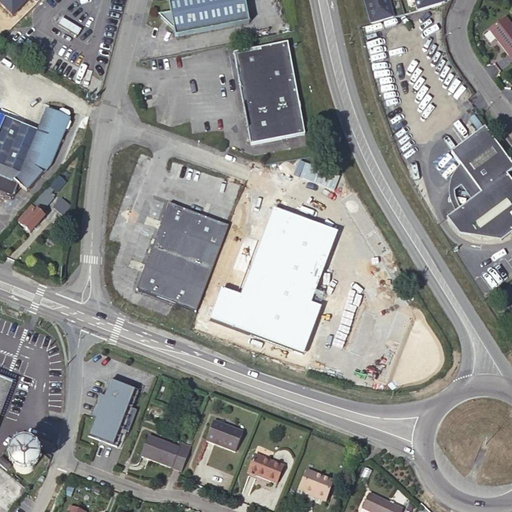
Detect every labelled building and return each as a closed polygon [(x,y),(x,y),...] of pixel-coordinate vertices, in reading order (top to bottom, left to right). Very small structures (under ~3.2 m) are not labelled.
[(247,23),(242,0),(165,0),(168,13),(156,15),(172,31),(173,38),(247,23)] [(365,0),(372,25),(394,19),(388,0),(365,0)] [(416,0),(420,11),(446,4),(445,0),(416,0)] [(511,23),(506,16),(490,28),(511,57),(511,23)] [(241,101),(248,145),(301,136),(294,93),(286,45),(233,54),(241,101)] [(37,132),(0,116),(0,193),(12,199),(18,186),(26,193),(49,167),(63,131),(64,131),(67,130),(70,123),(69,121),(68,121),(68,120),(67,119),(69,115),(68,113),(61,110),(59,111),(57,115),(46,110),(37,132)] [(464,173),(498,148),(484,130),(451,154),(460,167),(464,173)] [(511,172),(511,167),(498,148),(464,173),(480,194),(452,215),(447,219),(453,224),(459,228),(466,232),(475,235),(482,237),(491,238),(498,237),(505,236),(509,234),(510,235),(511,234),(511,184),(506,177),(511,172)] [(449,182),(447,186),(464,173),(460,167),(455,171),(453,174),(451,178),(449,182)] [(464,173),(447,186),(446,190),(445,194),(446,199),(446,203),(448,207),(449,211),(452,215),(480,194),(464,173)] [(64,183),(57,177),(48,187),(55,193),(64,183)] [(53,199),(43,190),(30,205),(15,222),(21,227),(28,233),(42,217),(39,215),(53,199)] [(65,216),(71,205),(60,199),(54,210),(65,216)] [(195,315),(227,228),(167,206),(135,292),(195,315)] [(337,235),(271,211),(239,295),(224,290),(211,323),(305,356),(320,307),(312,306),(337,235)] [(401,289),(407,285),(398,272),(393,275),(401,289)] [(0,408),(10,383),(0,379),(0,408)] [(121,392),(123,389),(111,384),(105,401),(100,399),(91,421),(96,423),(90,441),(101,445),(102,442),(107,444),(106,447),(118,451),(124,434),(129,436),(138,413),(133,412),(139,395),(127,390),(126,393),(121,392)] [(242,433),(213,422),(206,441),(235,452),(242,433)] [(161,445),(162,442),(148,436),(147,440),(161,445)] [(141,457),(182,473),(191,448),(182,444),(180,449),(162,442),(161,445),(147,440),(141,457)] [(18,448),(20,478),(48,476),(46,446),(18,448)] [(270,465),(272,462),(256,455),(249,473),(273,484),(279,468),(270,465)] [(284,468),(272,462),(270,465),(279,468),(273,484),(277,485),(284,468)] [(302,492),(310,472),(307,472),(300,491),(302,492)] [(333,482),(310,472),(302,492),(311,495),(326,501),(333,482)] [(325,503),(326,501),(311,495),(310,497),(325,503)] [(400,511),(401,511),(369,495),(362,509),(367,511),(400,511)]
